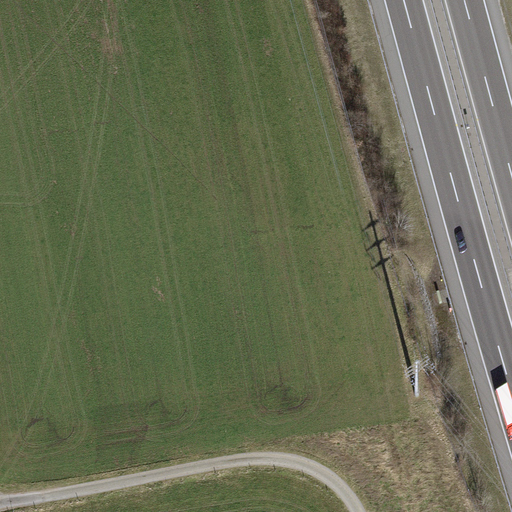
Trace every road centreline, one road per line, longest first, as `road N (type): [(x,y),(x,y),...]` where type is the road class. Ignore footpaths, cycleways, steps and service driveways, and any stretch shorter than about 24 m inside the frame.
road 1 (motorway): [(404,0),(511,392)]
road 2 (track): [(353,511),(344,493),(313,473),(269,463),(0,505)]
road 3 (motorway): [(511,173),(465,0)]
